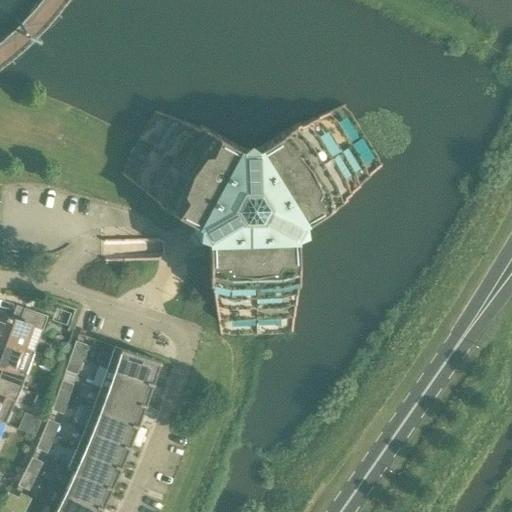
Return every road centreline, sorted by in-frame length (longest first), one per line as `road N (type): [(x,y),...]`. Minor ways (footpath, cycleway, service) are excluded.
road 1 (residential): [(124,511),(192,334),(66,290),(0,281)]
road 2 (secondary): [(341,511),(511,269)]
